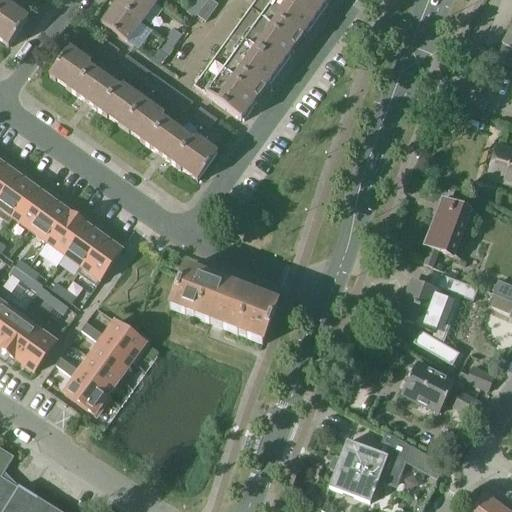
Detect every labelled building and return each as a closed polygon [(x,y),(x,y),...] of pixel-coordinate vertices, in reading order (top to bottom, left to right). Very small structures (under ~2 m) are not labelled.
[(115,6),(141,25),(155,5),(148,0),(115,0),(115,1),(117,3),(115,6)] [(195,0),(193,3),(202,10),(203,9),(209,0),(195,0)] [(209,0),(203,9),(212,15),(218,6),(209,0)] [(317,18),(291,0),(256,0),(231,36),(279,70),(293,51),(295,52),(304,40),(302,39),(317,18)] [(291,0),(317,18),(329,0),(291,0)] [(202,10),(193,3),(186,13),(195,20),(197,17),(202,10)] [(18,14),(12,23),(3,16),(7,11),(0,6),(0,41),(3,44),(2,45),(8,50),(29,21),(18,14)] [(101,25),(127,44),(141,25),(115,6),(101,25)] [(202,10),(197,17),(206,24),(211,16),(212,15),(203,9),(202,10)] [(511,26),(502,45),(511,49),(511,26)] [(173,32),(165,42),(174,48),(181,38),(173,32)] [(265,91),(279,70),(231,36),(193,88),(241,123),(256,103),(258,104),(266,92),(265,91)] [(95,51),(112,63),(119,53),(102,41),(95,51)] [(158,53),(166,59),(174,48),(165,42),(158,53)] [(67,89),(66,91),(107,120),(108,118),(119,126),(118,127),(123,132),(143,104),(134,96),(127,106),(119,100),(123,93),(86,67),(82,73),(73,67),(80,58),(69,51),(49,79),(55,83),(56,81),(67,89)] [(160,82),(153,77),(126,58),(119,68),(153,92),(160,82)] [(193,106),(160,82),(153,92),(186,116),(193,106)] [(191,180),(197,184),(218,156),(196,141),(194,144),(160,120),(155,126),(146,120),(153,110),(143,104),(123,132),(129,135),(130,134),(141,142),(140,143),(181,172),(182,171),(192,178),(191,180)] [(209,132),(216,122),(200,111),(193,120),(209,132)] [(511,185),(511,153),(498,150),(490,180),(511,185)] [(0,166),(0,199),(16,178),(0,166)] [(12,220),(33,191),(16,178),(0,199),(0,219),(9,226),(13,220),(12,220)] [(30,232),(51,203),(33,191),(12,220),(13,220),(30,232)] [(453,259),(471,213),(441,202),(424,248),(453,259)] [(51,203),(30,232),(47,245),(68,216),(51,203)] [(68,216),(47,245),(65,258),(86,229),(68,216)] [(86,229),(65,258),(81,270),(82,270),(103,241),(86,229)] [(77,276),(96,289),(122,254),(103,241),(82,270),(81,270),(77,276)] [(20,263),(15,270),(25,277),(30,270),(20,263)] [(263,346),(279,306),(185,269),(169,310),(263,346)] [(20,283),(25,277),(15,270),(10,276),(20,283)] [(39,277),(30,270),(25,277),(34,284),(39,277)] [(34,284),(25,277),(20,283),(31,291),(36,285),(34,284)] [(459,356),(441,345),(459,298),(474,304),(479,291),(442,277),(437,290),(450,295),(449,298),(412,283),(398,321),(404,323),(403,327),(417,332),(418,329),(435,335),(433,340),(421,333),(413,345),(452,368),(459,356)] [(511,289),(498,283),(493,296),(511,304),(511,289)] [(61,300),(66,293),(56,286),(51,293),(61,300)] [(61,300),(71,307),(76,300),(66,293),(61,300)] [(54,310),(58,304),(49,297),(44,303),(54,310)] [(511,304),(493,297),(488,307),(510,317),(511,310),(511,304)] [(2,308),(0,310),(0,347),(25,313),(7,300),(2,307),(2,308)] [(58,304),(54,310),(63,317),(68,311),(58,304)] [(25,313),(0,347),(0,350),(16,362),(42,326),(25,313)] [(147,347),(132,337),(116,324),(105,339),(102,343),(134,365),(147,347)] [(81,332),(80,333),(90,340),(96,332),(86,325),(85,326),(81,332)] [(42,326),(16,362),(35,375),(56,346),(61,339),(42,326)] [(96,332),(90,340),(100,347),(102,343),(105,339),(96,332)] [(90,360),(121,383),(134,365),(102,343),(100,347),(90,360)] [(65,375),(70,367),(60,360),(60,361),(56,367),(55,367),(55,368),(65,375)] [(80,374),(77,378),(108,401),(121,383),(90,360),(80,374)] [(419,364),(408,385),(403,395),(440,415),(457,383),(419,364)] [(70,367),(65,375),(74,382),(77,378),(80,374),(70,367)] [(487,396),(494,381),(472,371),(465,386),(487,396)] [(64,396),(95,419),(108,401),(77,378),(74,382),(64,396)] [(453,409),(473,420),(481,406),(461,394),(453,409)] [(337,473),(330,489),(370,505),(379,482),(394,488),(404,462),(419,470),(438,481),(445,469),(426,458),(394,440),(387,459),(348,444),(342,459),(336,457),(331,470),(337,473)] [(0,448),(0,511),(58,511),(32,495),(20,488),(20,489),(14,483),(11,487),(2,481),(14,461),(16,458),(0,448)] [(501,511),(502,511),(482,497),(471,511),(501,511)]
